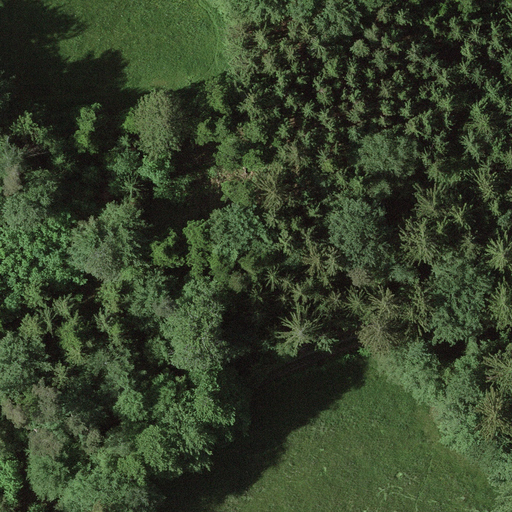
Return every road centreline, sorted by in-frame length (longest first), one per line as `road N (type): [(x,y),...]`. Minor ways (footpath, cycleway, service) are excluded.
road 1 (track): [(511,312),(450,312),(321,351),(223,398),(168,440),(112,511)]
road 2 (track): [(511,25),(231,71)]
